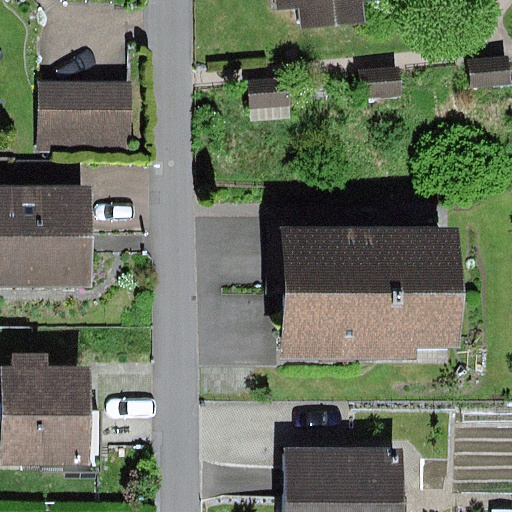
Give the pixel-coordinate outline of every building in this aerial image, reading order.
[(504,59),(466,63),(469,87),(506,83),(504,59)] [(394,70),(356,74),(358,97),(396,94),(394,70)] [(283,81),(246,84),(248,108),(285,105),(283,81)] [(126,90),(39,88),(38,147),(123,147),(123,112),(126,112),(126,90)] [(16,195),(0,195),(0,281),(78,281),(78,165),(16,165),(16,195)] [(393,220),(272,220),(272,288),(282,288),(282,350),(392,350),(393,325),(437,325),(437,240),(393,240),(393,220)] [(37,361),(10,361),(10,400),(0,400),(0,458),(77,459),(78,376),(37,376),(37,361)] [(392,511),(393,456),(282,456),(281,511),(392,511)]
